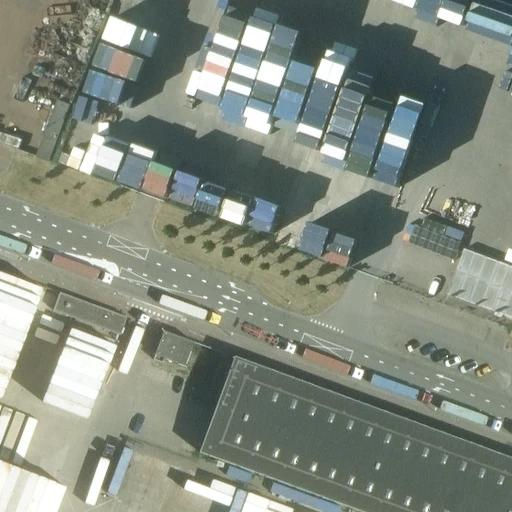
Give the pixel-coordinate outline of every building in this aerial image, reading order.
[(56,101),(36,157),(48,162),(69,105),(56,101)] [(511,268),(464,250),(447,295),(511,319),(511,268)] [(127,319),(60,294),(53,312),(120,337),(127,319)] [(163,333),(153,361),(162,365),(164,360),(185,368),(194,344),(163,333)] [(511,511),(511,460),(234,359),(231,368),(220,364),(208,395),(207,399),(218,403),(199,454),(358,511),(511,511)]
